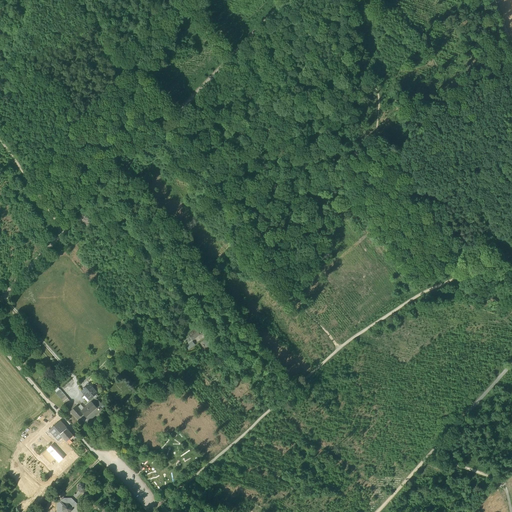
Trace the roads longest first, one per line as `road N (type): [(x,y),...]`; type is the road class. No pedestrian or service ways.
road 1 (track): [(156,511),(339,348)]
road 2 (residential): [(169,122),(0,299)]
road 3 (residential): [(0,344),(145,511)]
road 4 (track): [(378,511),(511,364)]
road 5 (residential): [(169,122),(287,0)]
road 6 (track): [(130,67),(26,178)]
road 7 (track): [(339,348),(424,291),(468,273)]
